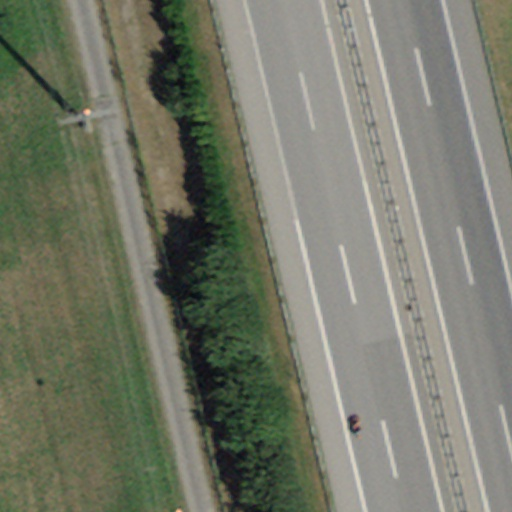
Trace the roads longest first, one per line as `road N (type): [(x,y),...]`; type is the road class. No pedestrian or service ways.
road 1 (motorway): [(273,0),(395,511)]
road 2 (track): [(194,511),(76,0)]
road 3 (motorway): [(511,468),(400,0)]
